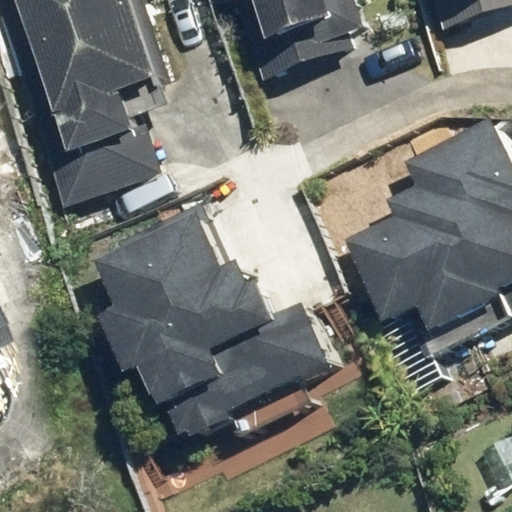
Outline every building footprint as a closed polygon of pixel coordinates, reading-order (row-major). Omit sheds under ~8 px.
[(130,104),(172,91),(143,0),(0,0),(0,24),(34,131),(54,125),(69,174),(145,149),(130,104)] [(229,0),(235,20),(256,14),(270,63),(363,37),(352,0),(229,0)] [(441,0),(447,23),(507,9),(505,0),(441,0)] [(511,172),(492,129),(404,170),(418,201),(395,211),(405,234),(349,260),(386,338),(421,322),(436,354),(511,319),(500,295),(511,289),(511,172)] [(0,208),(25,199),(0,133),(0,208)] [(236,289),(204,217),(122,253),(128,269),(111,277),(135,331),(113,340),(141,403),(149,399),(164,434),(230,405),(220,383),(283,355),(250,283),(236,289)]
